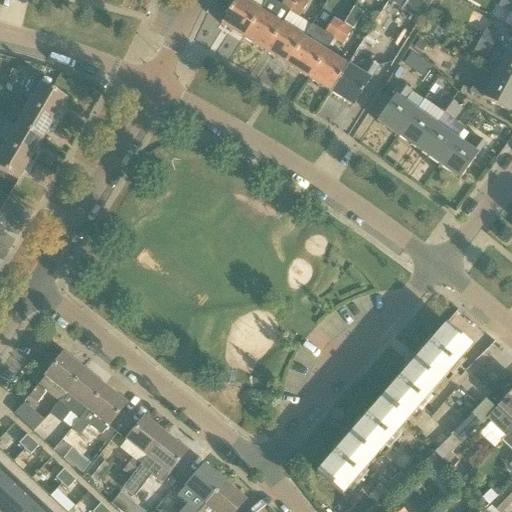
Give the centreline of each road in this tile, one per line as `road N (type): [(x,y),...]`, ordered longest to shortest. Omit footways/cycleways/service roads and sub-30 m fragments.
road 1 (residential): [(438,266),(305,169),(156,84)]
road 2 (residential): [(257,470),(32,288)]
road 3 (residential): [(257,470),(438,266)]
road 4 (residential): [(32,288),(156,84)]
road 5 (residential): [(156,84),(0,43)]
